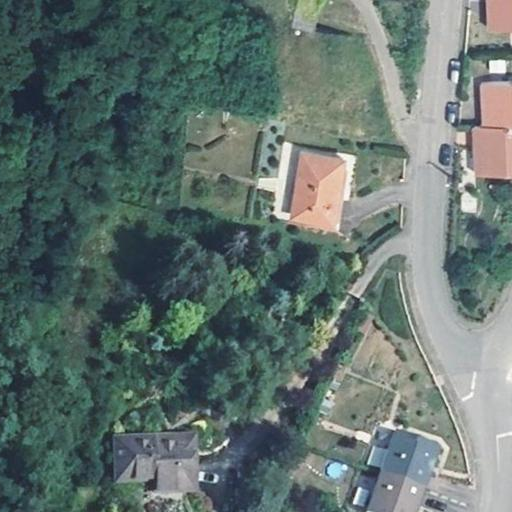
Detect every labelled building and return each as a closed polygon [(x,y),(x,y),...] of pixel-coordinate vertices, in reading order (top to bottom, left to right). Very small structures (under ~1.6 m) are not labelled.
[(323,3),(310,0),(304,0),(302,11),(299,14),(296,33),(316,36),(323,3)] [(511,0),(487,0),(488,4),(495,4),(495,30),(511,29),(511,0)] [(483,128),(511,126),(511,83),(490,84),(491,109),(483,110),(483,128)] [(511,126),(483,128),(475,128),(475,150),(484,150),(485,176),(511,174),(511,126)] [(485,176),(484,150),(475,150),(476,176),(485,176)] [(349,168),(308,158),(294,220),(335,229),(349,168)] [(378,426),(375,445),(388,447),(391,428),(378,426)] [(399,432),(384,473),(429,488),(444,449),(399,432)] [(191,452),(191,444),(159,446),(159,453),(191,452)] [(154,500),(194,498),(191,452),(159,453),(159,446),(115,449),(116,491),(152,489),(154,500)] [(420,511),(429,488),(384,473),(370,511),(420,511)]
